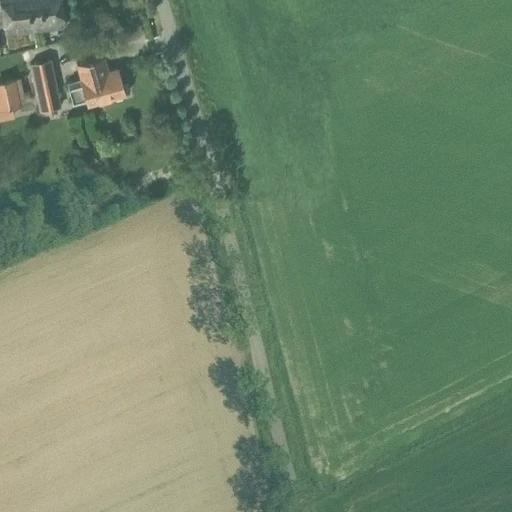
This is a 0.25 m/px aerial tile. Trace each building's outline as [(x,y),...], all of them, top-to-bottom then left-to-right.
[(0,0),(5,36),(35,31),(30,0),(0,0)] [(30,0),(35,31),(64,27),(60,0),(30,0)] [(116,20),(83,29),(85,35),(117,27),(116,20)] [(122,56),(139,51),(132,27),(114,33),(122,56)] [(109,71),(105,56),(78,64),(82,78),(80,79),(81,85),(69,88),(73,102),(85,99),(86,105),(126,94),(119,68),(109,71)] [(61,107),(53,70),(53,71),(50,60),(29,65),(32,76),(40,112),(61,107)] [(0,109),(20,105),(20,103),(24,102),(19,79),(15,80),(15,78),(0,80),(0,109)] [(79,210),(65,215),(67,224),(81,219),(79,210)]
